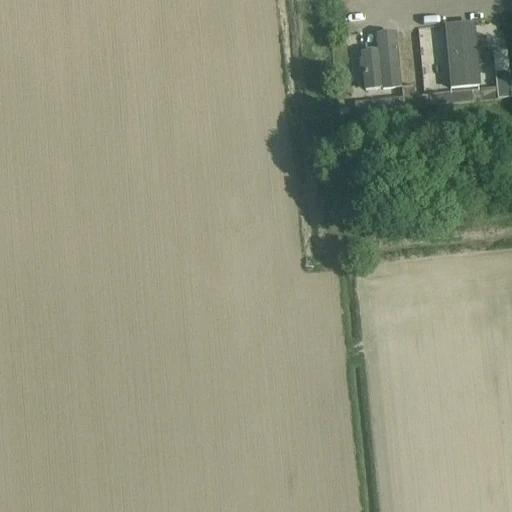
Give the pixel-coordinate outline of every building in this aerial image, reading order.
[(481,86),(475,22),(442,25),(448,77),(449,90),(481,86)] [(448,77),(442,25),(413,28),(419,81),(448,77)] [(397,34),(376,35),(377,51),(361,53),(365,92),(402,89),(397,34)] [(346,70),(337,71),(338,79),(347,78),(346,70)] [(447,95),(448,105),(511,99),(509,72),(494,73),(496,90),(447,95)] [(448,105),(447,95),(414,98),(413,89),(400,90),(401,99),(403,110),(448,105)] [(355,115),(403,110),(401,99),(354,104),(355,115)]
